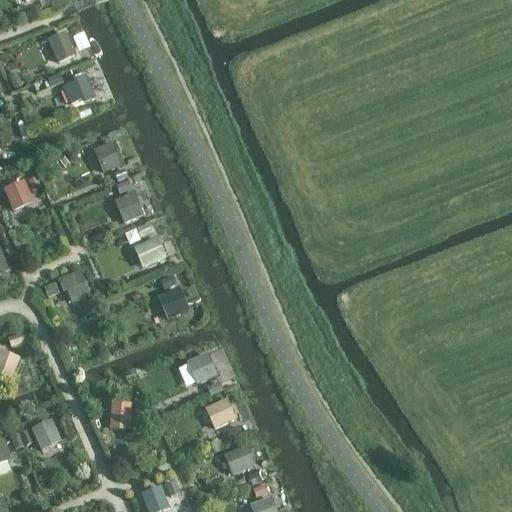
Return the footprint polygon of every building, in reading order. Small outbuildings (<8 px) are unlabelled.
[(58,67),(77,59),(66,34),(48,43),(58,67)] [(65,85),(74,109),(97,100),(88,76),(65,85)] [(124,173),(110,139),(83,150),(97,184),(124,173)] [(14,213),(36,204),(27,181),(5,190),(14,213)] [(136,193),(116,201),(125,225),(146,217),(136,193)] [(173,261),(159,231),(124,247),(137,276),(173,261)] [(0,248),(0,279),(14,272),(2,248),(0,248)] [(79,262),(51,273),(63,304),(92,293),(79,262)] [(182,288),(161,296),(171,320),(191,312),(182,288)] [(1,350),(0,351),(0,375),(14,381),(23,358),(1,350)] [(212,387),(196,355),(172,367),(188,399),(212,387)] [(228,400),(207,408),(217,432),(237,424),(228,400)] [(133,404),(114,402),(112,431),(131,432),(133,404)] [(58,419),(32,424),(38,460),(64,455),(58,419)] [(0,442),(0,465),(15,460),(7,440),(0,442)] [(241,451),(218,463),(230,486),(253,475),(241,451)] [(178,511),(167,486),(139,499),(145,511),(178,511)] [(277,511),(272,499),(251,507),(253,511),(277,511)]
